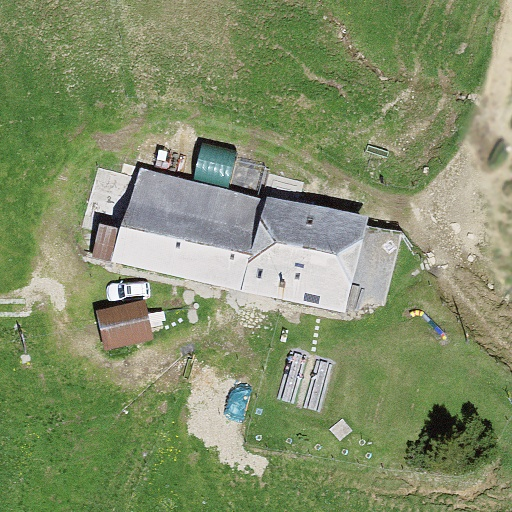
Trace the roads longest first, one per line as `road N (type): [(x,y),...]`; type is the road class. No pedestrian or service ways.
road 1 (track): [(239,328),(388,336),(462,203),(511,37)]
road 2 (track): [(0,309),(28,313),(61,369),(124,375),(239,328),(201,431)]
